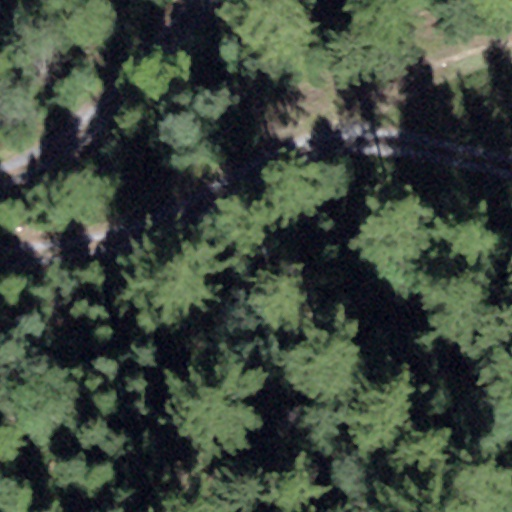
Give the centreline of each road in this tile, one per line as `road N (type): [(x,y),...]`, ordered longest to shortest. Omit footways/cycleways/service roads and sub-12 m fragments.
road 1 (track): [(0,258),(110,237),(330,139)]
road 2 (track): [(204,0),(128,87),(0,175)]
road 3 (track): [(330,139),(409,84),(511,47)]
road 4 (track): [(330,139),(432,146),(511,165)]
